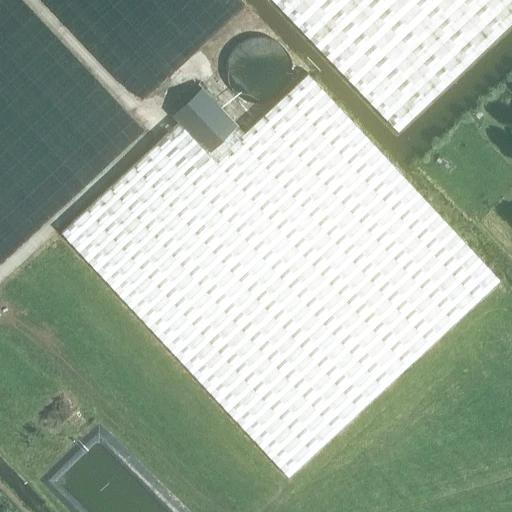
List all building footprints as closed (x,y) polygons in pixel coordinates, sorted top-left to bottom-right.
[(511,0),(275,0),(396,127),(511,17),(511,0)] [(289,70),(289,65),(287,58),(285,53),(281,48),(277,45),(271,41),(268,40),(260,38),(253,39),(246,41),(241,43),(237,47),(233,52),(229,57),(228,63),(227,69),(227,74),(229,80),(231,85),(235,90),(240,95),(246,98),(250,100),(257,101),(263,100),(269,99),(275,96),(280,92),(284,87),(287,82),(289,76),(289,70)] [(160,139),(388,381),(499,278),(307,72),(259,116),(243,132),(237,125),(238,124),(201,85),(171,114),(178,122),(160,139)] [(288,475),(388,381),(160,139),(60,232),(288,475)] [(0,511),(20,511),(0,490),(0,511)]
